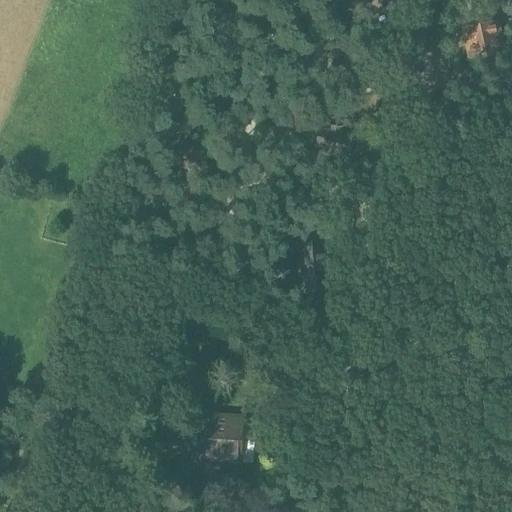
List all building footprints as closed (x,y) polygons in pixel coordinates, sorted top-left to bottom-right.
[(214,11),(209,31),(241,38),(246,19),(214,11)] [(497,21),(464,28),(470,59),(503,52),(497,21)] [(338,33),(327,78),(360,86),(362,78),(367,59),(371,41),(338,33)] [(189,105),(196,83),(167,74),(161,96),(189,105)] [(323,120),(315,155),(345,162),(346,153),(351,134),(352,126),(323,120)] [(184,148),(177,169),(204,178),(211,157),(184,148)] [(130,207),(123,235),(152,242),(158,213),(130,207)] [(327,222),(317,222),(317,233),(298,233),(298,249),(296,249),(296,273),(325,273),(325,251),(327,251),(327,222)] [(211,264),(241,272),(246,253),(216,245),(211,264)] [(347,272),(337,273),(337,282),(347,281),(347,272)] [(193,368),(213,369),(217,321),(197,319),(193,368)] [(109,396),(77,392),(74,415),(106,418),(109,396)] [(174,435),(173,453),(189,454),(190,447),(201,448),(200,460),(252,464),(255,433),(242,432),(242,421),(243,417),(204,415),(203,419),(202,439),(190,438),(190,437),(174,435)]
